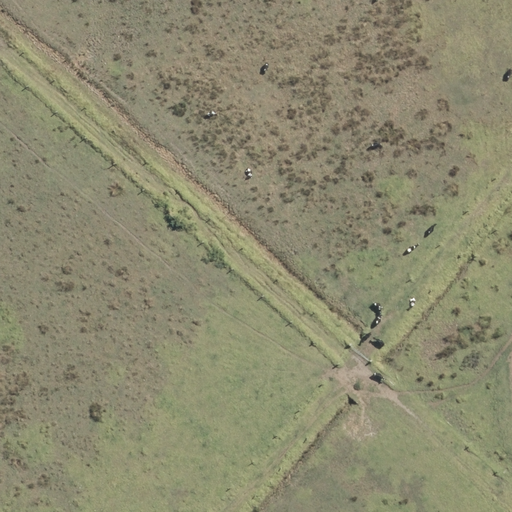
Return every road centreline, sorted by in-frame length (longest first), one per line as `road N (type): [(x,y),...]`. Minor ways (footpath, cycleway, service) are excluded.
road 1 (track): [(505,511),(0,52)]
road 2 (track): [(511,175),(223,511)]
